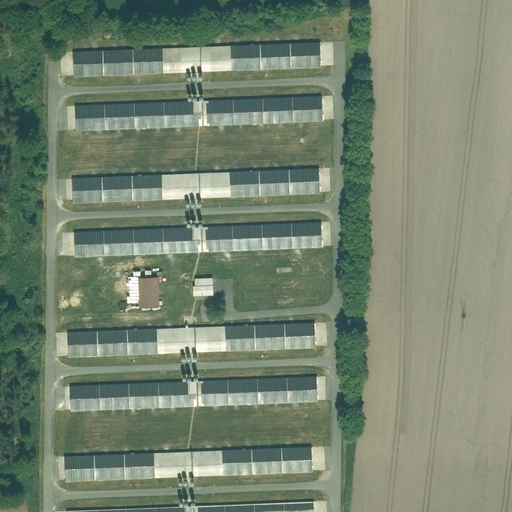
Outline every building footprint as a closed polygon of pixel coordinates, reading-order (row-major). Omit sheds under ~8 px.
[(313,40),(65,51),(66,77),(314,65),(313,40)] [(313,94),(65,106),(66,131),(314,120),(313,94)] [(311,167),(63,178),(65,204),(313,192),(311,167)] [(312,221),(64,232),(65,257),(313,246),(312,221)] [(160,275),(136,278),(138,305),(165,304),(160,275)] [(214,294),(213,277),(193,278),(194,295),(214,294)] [(307,321),(59,332),(60,358),(308,346),(307,321)] [(307,375),(59,386),(61,412),(309,400),(307,375)] [(303,444),(55,455),(57,481),(305,469),(303,444)] [(306,511),(306,498),(58,509),(58,511),(306,511)]
